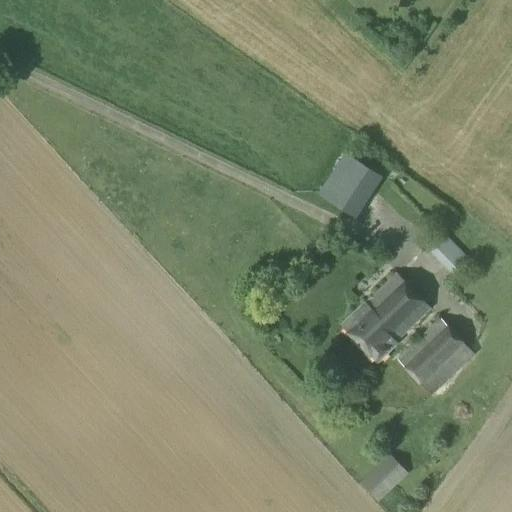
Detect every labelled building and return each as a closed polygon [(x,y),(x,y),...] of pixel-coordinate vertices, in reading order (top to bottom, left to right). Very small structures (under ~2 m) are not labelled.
[(356,218),(382,178),(345,154),(319,195),(356,218)] [(453,276),(470,260),(442,232),(426,248),(453,276)] [(429,310),(396,277),(368,305),(365,302),(340,327),(378,365),(398,345),(396,343),(429,310)] [(447,326),(440,318),(397,361),(404,368),(404,369),(420,386),(421,385),(432,396),(474,355),(463,343),(464,342),(448,325),(447,326)] [(378,502),(408,474),(389,454),(359,482),(378,502)]
